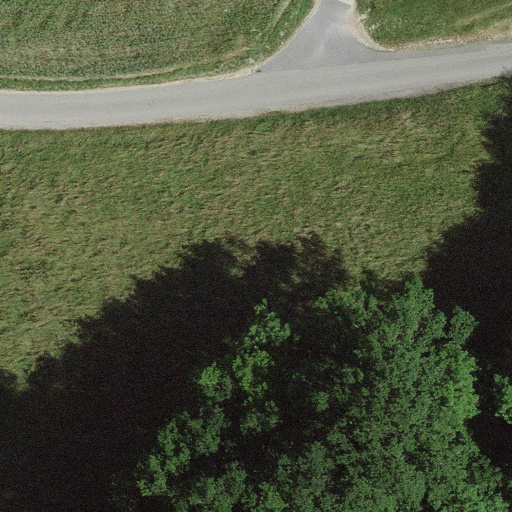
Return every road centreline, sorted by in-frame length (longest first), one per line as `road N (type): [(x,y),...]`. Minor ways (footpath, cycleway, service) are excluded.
road 1 (unclassified): [(0,114),(117,113),(287,96)]
road 2 (unclassified): [(287,96),(511,66)]
